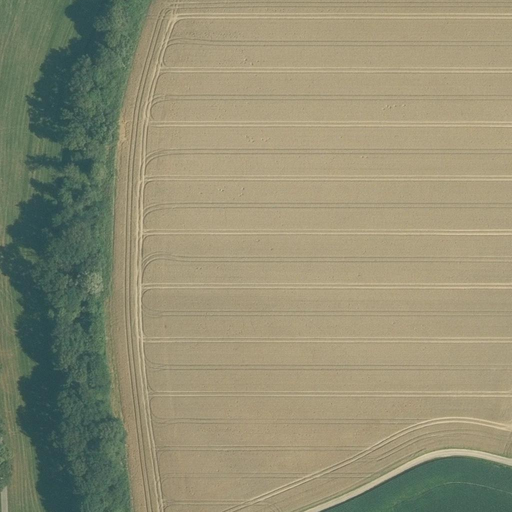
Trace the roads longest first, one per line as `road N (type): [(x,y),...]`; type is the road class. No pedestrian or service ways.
road 1 (secondary): [(297,511),(454,402),(511,272)]
road 2 (unclassified): [(511,462),(433,454),(312,511)]
